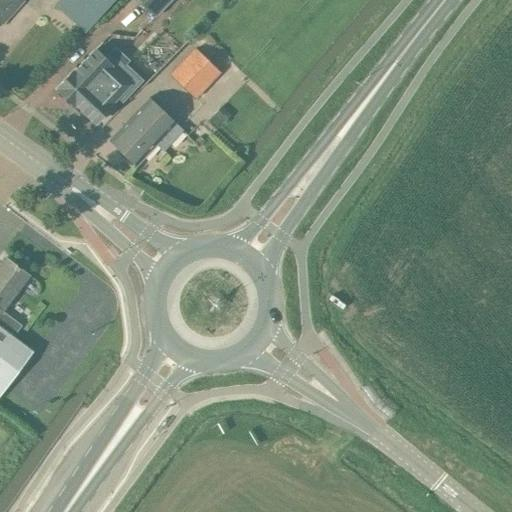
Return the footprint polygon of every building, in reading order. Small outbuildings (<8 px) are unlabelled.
[(23,0),(0,0),(0,19),(3,23),(23,0)] [(60,0),(54,7),(85,34),(115,0),(60,0)] [(170,0),(138,0),(156,16),(170,0)] [(221,73),(195,48),(169,75),(195,100),(221,73)] [(106,61),(104,58),(95,49),(74,72),(73,71),(57,88),(58,89),(57,90),(74,106),(75,105),(94,123),(95,124),(111,107),(110,106),(118,97),(122,101),(123,100),(142,80),(124,64),(114,75),(102,63),(105,61),(106,62),(106,61)] [(184,130),(149,98),(111,139),(137,164),(156,144),(164,152),(184,130)] [(222,108),(215,116),(224,124),(231,116),(222,108)] [(31,276),(5,256),(0,262),(0,407),(4,410),(10,402),(0,395),(33,351),(14,336),(22,326),(4,312),(31,276)]
